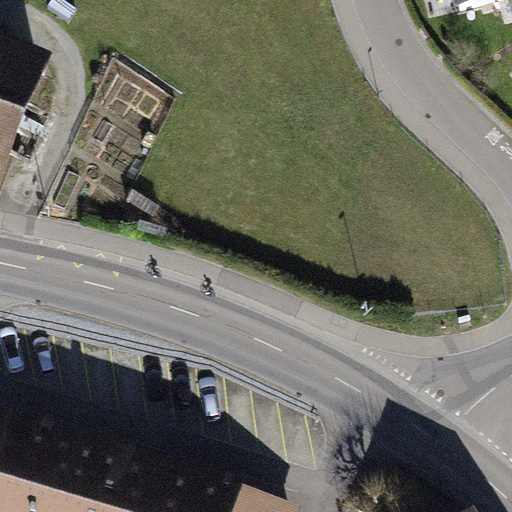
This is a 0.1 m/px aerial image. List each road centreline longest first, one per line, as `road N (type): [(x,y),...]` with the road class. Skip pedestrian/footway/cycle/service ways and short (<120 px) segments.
road 1 (tertiary): [(0,264),(145,297),(258,340),(399,414)]
road 2 (residential): [(511,171),(406,66),(377,0)]
road 3 (residential): [(329,511),(399,414)]
